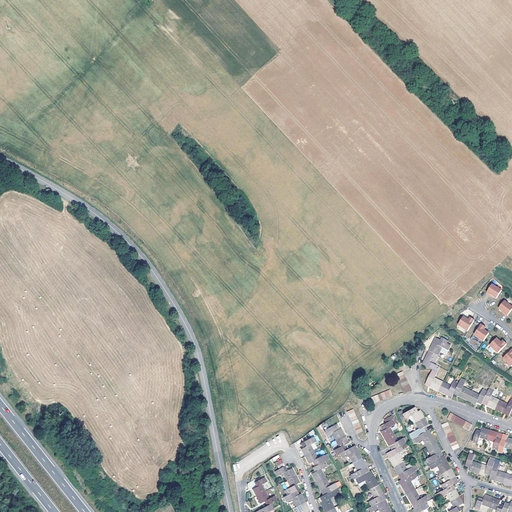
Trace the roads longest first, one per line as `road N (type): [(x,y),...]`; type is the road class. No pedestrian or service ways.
road 1 (secondary): [(228,511),(197,354),(159,282),(95,214),(0,159)]
road 2 (motorway): [(84,511),(0,405)]
